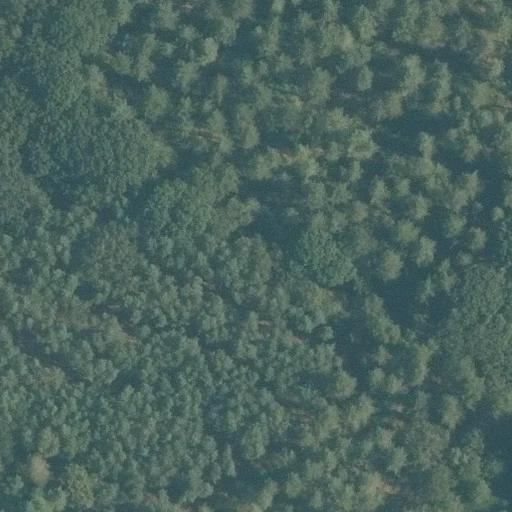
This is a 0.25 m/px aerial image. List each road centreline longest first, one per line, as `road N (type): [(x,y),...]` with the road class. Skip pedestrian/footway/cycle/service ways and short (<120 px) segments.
road 1 (track): [(511,407),(5,107)]
road 2 (track): [(5,107),(68,0)]
